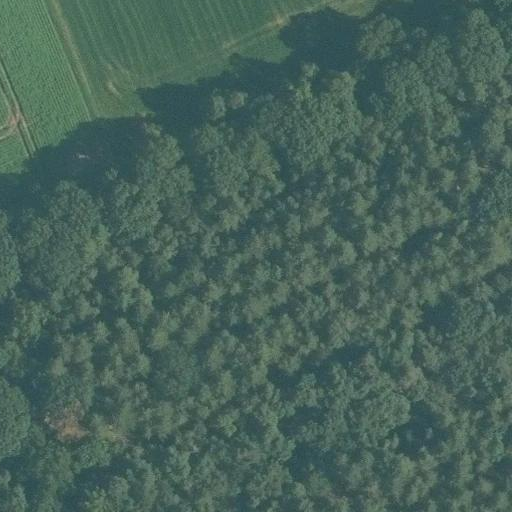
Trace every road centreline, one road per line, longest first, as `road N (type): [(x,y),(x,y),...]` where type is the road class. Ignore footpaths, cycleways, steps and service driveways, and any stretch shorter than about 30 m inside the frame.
road 1 (track): [(0,244),(511,10)]
road 2 (track): [(0,354),(60,511)]
